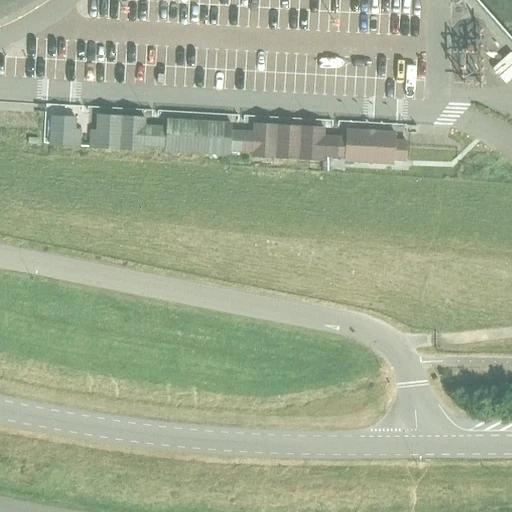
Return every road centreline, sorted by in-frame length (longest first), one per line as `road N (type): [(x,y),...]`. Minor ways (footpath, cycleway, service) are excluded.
road 1 (unclassified): [(415,449),(409,362),(376,335),(0,259)]
road 2 (unclassified): [(436,112),(0,88)]
road 3 (secondary): [(415,449),(221,447),(0,413)]
